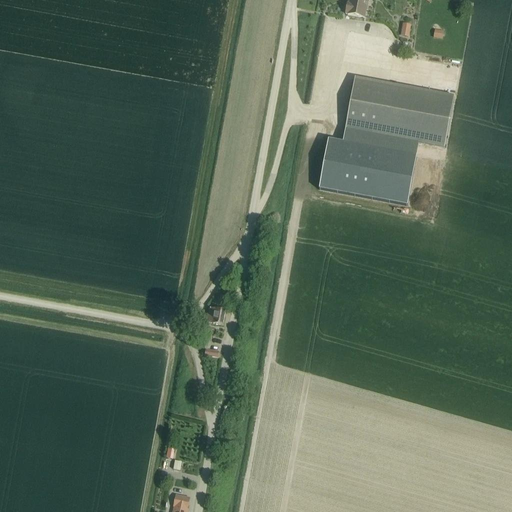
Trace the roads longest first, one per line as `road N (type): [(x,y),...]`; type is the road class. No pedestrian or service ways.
road 1 (unclassified): [(252,223),(292,0)]
road 2 (unclassified): [(213,428),(252,223)]
road 3 (unclassified): [(178,329),(0,294)]
road 4 (unknown): [(276,88),(335,98),(355,29)]
road 5 (unclassified): [(252,223),(231,265),(178,329)]
